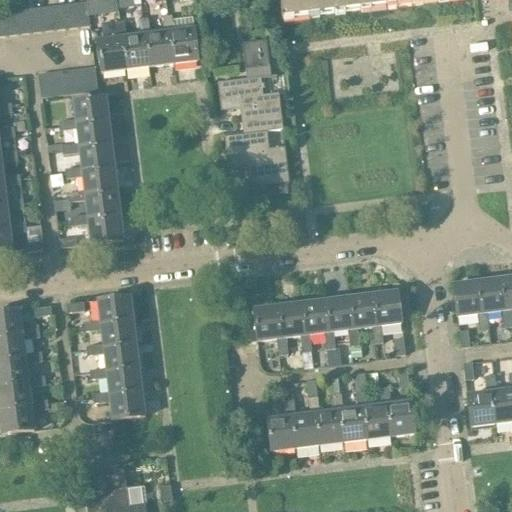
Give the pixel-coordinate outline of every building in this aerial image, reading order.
[(114,0),(106,0),(103,0),(105,12),(116,11),(114,0)] [(278,0),(281,21),(457,0),(278,0)] [(74,6),(77,30),(89,28),(86,4),(74,6)] [(62,7),(65,31),(77,30),(74,6),(62,7)] [(50,9),(53,33),(65,31),(62,7),(50,9)] [(38,10),(41,34),(53,33),(50,9),(38,10)] [(26,12),(29,36),(41,34),(38,10),(26,12)] [(14,13),(17,37),(29,36),(26,12),(14,13)] [(2,15),(5,39),(17,37),(14,13),(2,15)] [(168,35),(173,35),(171,17),(161,19),(164,36),(150,38),(150,37),(145,38),(148,69),(171,66),(168,35)] [(145,38),(150,37),(147,20),(138,21),(140,39),(126,40),(121,41),(125,72),(148,69),(145,38)] [(121,41),(126,40),(123,23),(114,24),(116,42),(97,44),(101,75),(125,72),(121,41)] [(168,35),(171,66),(196,63),(193,32),(173,35),(168,35)] [(269,70),(265,42),(243,45),(247,73),(269,70)] [(97,94),(94,69),(82,71),(85,95),(97,94)] [(71,72),(74,97),(85,95),(82,71),(71,72)] [(71,72),(60,74),(63,98),(74,97),(71,72)] [(49,75),(52,100),(63,98),(60,74),(49,75)] [(52,100),(49,75),(37,77),(40,101),(52,100)] [(282,131),(278,94),(262,96),(260,79),(217,85),(220,112),(239,110),(242,136),(266,133),(282,131)] [(76,127),(107,123),(104,100),(73,103),(76,122),(58,124),(59,134),(77,131),(76,127)] [(0,116),(12,115),(10,106),(0,106),(0,116)] [(79,150),(110,147),(107,123),(76,127),(77,131),(78,146),(61,148),(62,157),(80,155),(79,150)] [(0,141),(15,139),(13,129),(0,131),(0,141)] [(224,138),(228,171),(246,168),(249,190),(267,188),(268,197),(288,195),(286,185),(289,185),(284,148),(268,150),(266,133),(242,136),(224,138)] [(82,174),(113,170),(110,147),(79,150),(80,155),(81,169),(64,172),(65,181),(83,179),(82,174)] [(0,155),(0,163),(0,165),(17,163),(16,153),(0,155)] [(2,179),(0,165),(0,163),(0,184),(2,184),(3,189),(20,187),(19,177),(2,179)] [(85,198),(116,194),(113,170),(82,174),(83,179),(84,193),(67,195),(68,205),(85,203),(85,198)] [(5,203),(3,189),(2,184),(0,184),(0,208),(5,208),(6,213),(23,211),(22,201),(5,203)] [(88,222),(119,218),(116,194),(85,198),(85,203),(87,217),(70,219),(71,229),(88,227),(88,222)] [(62,203),(53,204),(54,213),(63,212),(62,203)] [(8,227),(6,213),(5,208),(0,208),(0,232),(8,232),(9,237),(26,235),(25,225),(8,227)] [(88,222),(88,227),(91,246),(122,242),(119,218),(88,222)] [(0,257),(11,256),(9,237),(8,232),(0,232),(0,257)] [(58,242),(59,251),(76,249),(75,239),(58,242)] [(43,253),(42,244),(25,246),(26,255),(43,253)] [(510,313),(511,312),(511,279),(501,281),(505,314),(500,314),(502,331),(511,329),(510,313)] [(486,316),(500,314),(505,314),(501,281),(477,284),(481,317),(476,317),(478,334),(488,332),(486,316)] [(456,320),(476,317),(481,317),(477,284),(452,287),(456,320)] [(380,329),(401,326),(397,294),(372,297),(376,329),(380,329)] [(382,345),(380,329),(376,329),(372,297),(348,300),(352,332),(357,332),(371,330),(373,347),(382,345)] [(100,328),(132,324),(129,299),(96,303),(99,323),(100,328)] [(359,348),(357,332),(352,332),(348,300),(324,303),(328,335),(333,335),(347,333),(349,350),(359,348)] [(323,336),(325,352),(335,351),(333,335),(328,335),(324,303),(300,306),(304,338),(309,338),(323,336)] [(65,307),(66,316),(84,314),(83,304),(65,307)] [(309,338),(304,338),(300,306),(276,309),(280,341),(285,341),(299,339),(301,355),(311,354),(309,338)] [(34,320),(51,318),(50,308),(33,310),(34,320)] [(287,357),(285,341),(280,341),(276,309),(252,312),(257,344),(276,342),(278,358),(287,357)] [(21,333),(19,313),(0,314),(0,339),(22,337),(21,333)] [(135,348),(132,324),(100,328),(99,323),(82,325),(84,335),(100,333),(102,347),(103,352),(135,348)] [(0,364),(25,361),(24,356),(22,342),(39,340),(38,331),(21,333),(22,337),(0,339),(0,364)] [(460,351),(469,349),(467,332),(458,334),(460,351)] [(395,359),(405,358),(403,340),(393,342),(395,359)] [(138,371),(135,348),(103,352),(102,347),(85,349),(87,359),(103,357),(105,371),(106,375),(138,371)] [(25,361),(0,364),(0,388),(28,385),(27,380),(25,366),(42,364),(41,354),(24,356),(25,361)] [(471,365),(462,366),(464,383),(473,382),(471,365)] [(141,395),(138,371),(106,375),(105,371),(88,373),(90,382),(106,380),(108,394),(109,394),(109,399),(141,395)] [(399,391),(409,390),(407,373),(397,374),(399,391)] [(511,391),(509,392),(509,393),(496,394),(493,377),(484,379),(486,395),(490,394),(494,426),(511,424),(511,391)] [(27,380),(28,385),(0,388),(0,412),(31,409),(30,404),(28,390),(45,388),(44,378),(27,380)] [(390,407),(388,390),(378,391),(380,408),(366,410),(361,410),(366,443),(390,440),(385,407),(390,407)] [(291,392),(283,393),(284,401),(292,400),(291,392)] [(366,410),(364,393),(355,394),(357,411),(342,412),(342,413),(338,413),(342,446),(366,443),(361,410),(366,410)] [(144,419),(141,395),(109,399),(109,394),(108,394),(91,396),(92,406),(109,404),(111,423),(144,419)] [(470,429),(494,426),(490,394),(486,395),(486,396),(466,398),(470,429)] [(342,413),(342,412),(341,396),(331,397),(333,414),(319,415),(319,416),(314,416),(318,448),(342,446),(338,413),(342,413)] [(319,416),(319,415),(317,399),(307,400),(309,417),(294,418),(294,419),(290,419),(294,451),(318,448),(314,416),(319,416)] [(0,429),(1,437),(34,433),(31,414),(48,412),(47,402),(30,404),(31,409),(0,412),(0,429)] [(294,419),(294,418),(293,402),(283,403),(285,420),(266,422),(270,454),(294,451),(290,419),(294,419)] [(390,440),(414,437),(410,404),(390,407),(385,407),(390,440)] [(85,511),(145,511),(145,507),(128,509),(126,490),(84,495),(85,511)]
